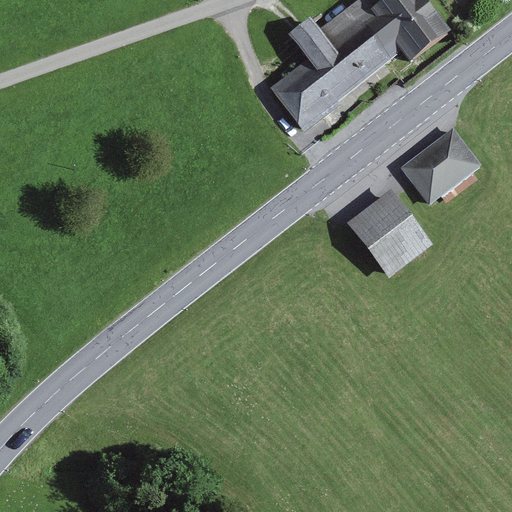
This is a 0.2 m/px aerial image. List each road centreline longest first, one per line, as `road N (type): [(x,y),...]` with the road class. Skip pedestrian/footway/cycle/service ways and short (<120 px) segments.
road 1 (primary): [(511,34),(149,316),(0,449)]
road 2 (unclassified): [(226,0),(0,82)]
